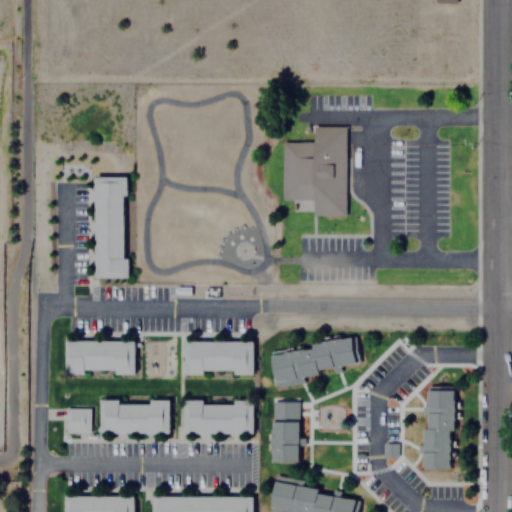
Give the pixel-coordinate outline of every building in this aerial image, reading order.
[(344,124),(312,124),(312,141),(281,141),(280,199),(312,199),(312,214),(344,215),(344,124)] [(93,174),(93,276),(126,276),(126,256),(123,256),(123,174),(93,174)] [(357,365),(353,337),(268,348),(273,385),(302,381),(301,373),(357,365)] [(64,372),(133,372),(133,339),(64,339),(64,372)] [(183,373),(252,373),(252,340),(183,340),(183,373)] [(423,468),(452,468),(452,385),(424,385),(423,468)] [(168,433),(168,399),(98,399),(98,433),(168,433)] [(252,433),(252,399),(182,399),(183,433),(252,433)] [(297,461),(297,400),(270,400),(270,461),(297,461)] [(64,431),(88,431),(88,407),(64,407),(64,431)] [(269,511),(353,511),(356,492),(273,481),(269,511)] [(51,511),(51,492),(125,491),(125,511),(51,511)] [(251,511),(251,495),(150,495),(150,511),(251,511)]
